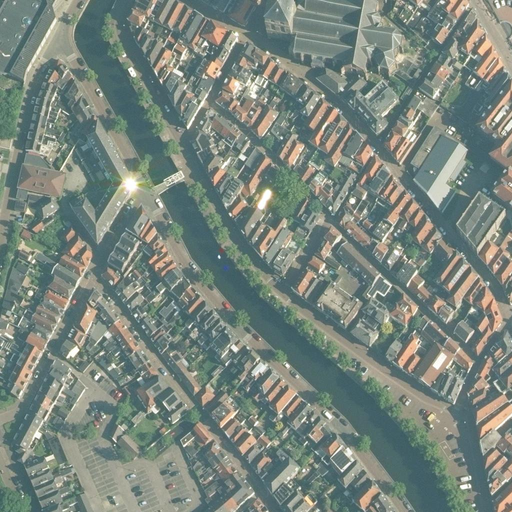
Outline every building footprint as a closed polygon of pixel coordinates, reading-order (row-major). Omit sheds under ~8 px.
[(8,0),(0,15),(0,74),(4,76),(11,76),(25,83),(27,74),(57,21),(53,9),(55,5),(56,6),(59,0),(8,0)] [(163,6),(153,0),(139,0),(134,12),(145,19),(145,18),(153,23),(154,23),(163,6)] [(153,23),(151,28),(147,36),(155,42),(159,35),(177,2),(172,0),(166,0),(163,6),(154,23),(153,23)] [(215,0),(212,8),(224,15),(232,0),(215,0)] [(232,0),(224,15),(245,28),(257,7),(245,0),(232,0)] [(301,0),(297,17),(273,11),(268,37),(293,43),(291,53),(289,53),(289,55),(291,55),(295,59),(302,60),(302,64),(304,64),(304,61),(313,62),(312,68),(324,70),(325,64),(334,66),(334,67),(336,68),(336,66),(345,68),(344,72),(341,73),(342,76),(346,74),(357,76),(358,76),(364,78),(366,80),(369,79),(367,77),(369,66),(371,66),(371,68),(373,68),(372,66),(375,64),(380,73),(378,74),(379,75),(381,74),(389,76),(389,78),(391,77),(391,76),(393,73),(411,84),(402,97),(405,99),(417,82),(398,69),(398,68),(396,67),(395,56),(401,53),(403,54),(404,52),(402,51),(403,44),(406,43),(405,41),(402,42),(398,37),(400,34),(398,33),(396,36),(392,35),(392,32),(390,32),(389,35),(383,34),(384,31),(381,30),(382,26),(385,25),(384,24),(382,24),(379,21),(381,19),(380,18),(378,20),(376,20),(378,9),(379,8),(378,6),(376,9),(362,6),(358,5),(356,2),(354,3),(356,6),(355,8),(344,5),(345,2),(343,2),(343,5),(331,3),(331,0),(301,0)] [(397,0),(393,13),(399,19),(411,0),(397,0)] [(411,0),(399,19),(407,26),(410,22),(418,10),(425,0),(411,0)] [(442,0),(425,0),(418,10),(430,17),(442,0)] [(442,0),(430,17),(441,25),(444,21),(448,16),(459,0),(442,0)] [(465,0),(459,0),(448,16),(458,22),(469,6),(465,0)] [(187,8),(177,2),(159,35),(169,40),(170,38),(173,32),(187,8)] [(195,14),(187,8),(173,32),(182,38),(195,14)] [(418,10),(410,22),(417,27),(416,28),(432,39),(432,40),(441,46),(445,40),(436,34),(440,28),(441,25),(430,17),(418,10)] [(145,19),(134,12),(128,23),(141,30),(144,24),(142,24),(145,19)] [(458,33),(453,40),(458,44),(464,48),(479,24),(472,12),(471,13),(463,24),(458,33)] [(195,14),(182,38),(179,43),(177,47),(176,49),(185,55),(189,48),(188,47),(204,19),(195,14)] [(448,16),(444,21),(454,28),(458,22),(448,16)] [(189,48),(185,55),(184,55),(186,56),(190,49),(196,52),(211,24),(204,19),(188,47),(189,48)] [(444,21),(441,25),(440,28),(450,34),(454,28),(444,21)] [(410,22),(407,26),(427,46),(432,40),(432,39),(416,28),(417,27),(410,22)] [(135,40),(141,30),(128,23),(135,40)] [(141,30),(135,40),(140,48),(147,36),(151,28),(144,24),(141,30)] [(211,24),(196,52),(195,54),(203,60),(207,53),(214,58),(220,49),(229,35),(211,24)] [(464,48),(458,44),(453,51),(458,54),(461,50),(471,56),(472,55),(473,55),(486,36),(479,24),(464,48)] [(450,34),(440,28),(436,34),(445,40),(450,34)] [(159,35),(155,42),(146,59),(152,69),(168,41),(169,40),(159,35)] [(238,41),(229,35),(220,49),(230,55),(238,41)] [(155,42),(147,36),(140,48),(146,59),(155,42)] [(486,36),(473,55),(477,58),(479,55),(486,59),(493,50),(486,36)] [(170,38),(169,40),(168,41),(177,47),(179,43),(170,38)] [(458,44),(453,40),(443,55),(454,62),(456,59),(455,58),(458,54),(453,51),(458,44)] [(168,41),(152,69),(158,79),(168,62),(176,49),(177,47),(168,41)] [(252,58),(256,51),(248,45),(240,58),(254,67),(253,69),(255,71),(257,71),(260,74),(265,66),(252,58)] [(185,55),(176,49),(168,62),(158,79),(164,90),(175,71),(175,70),(171,68),(175,59),(180,62),(184,55),(185,55)] [(220,49),(214,58),(214,59),(224,66),(230,55),(220,49)] [(486,59),(473,77),(466,86),(474,91),(499,60),(493,50),(486,59)] [(256,51),(252,58),(265,66),(268,59),(269,59),(256,51)] [(207,53),(203,60),(203,61),(206,63),(212,65),(221,70),(224,66),(214,59),(214,58),(207,53)] [(443,55),(436,65),(450,75),(456,78),(460,72),(461,73),(464,68),(454,62),(443,55)] [(254,67),(240,58),(236,66),(258,78),(259,77),(260,74),(257,71),(254,76),(249,73),(251,69),(255,71),(253,69),(254,67)] [(277,65),(268,59),(265,66),(260,74),(259,77),(258,78),(256,81),(256,82),(255,84),(264,89),(268,82),(277,66),(277,65)] [(456,59),(454,62),(464,68),(466,66),(456,59)] [(50,74),(45,84),(53,88),(54,86),(60,79),(58,77),(65,67),(59,60),(53,70),(52,69),(50,74)] [(499,60),(474,91),(479,94),(483,97),(486,94),(491,87),(504,70),(499,60)] [(198,70),(197,70),(193,76),(200,80),(201,78),(204,80),(206,76),(215,81),(221,70),(212,65),(206,63),(203,61),(198,70)] [(324,70),(318,79),(317,80),(338,97),(348,86),(333,74),(334,67),(334,66),(325,64),(324,70)] [(188,65),(183,75),(170,99),(175,109),(186,89),(191,80),(193,76),(197,70),(188,65)] [(436,65),(431,74),(445,83),(452,88),(455,83),(448,78),(450,75),(436,65)] [(236,66),(233,72),(250,82),(251,78),(256,81),(258,78),(236,66)] [(277,66),(268,82),(274,86),(272,90),(276,92),(282,81),(287,73),(277,66)] [(466,66),(464,68),(461,73),(464,76),(469,68),(466,66)] [(69,72),(65,67),(58,77),(60,79),(63,82),(69,72)] [(486,94),(483,97),(479,103),(485,108),(492,113),(511,88),(511,84),(509,78),(505,70),(504,70),(491,87),(486,94)] [(183,75),(175,71),(164,90),(170,99),(183,75)] [(63,82),(60,79),(54,86),(62,92),(66,87),(68,89),(74,79),(69,72),(63,82)] [(233,72),(230,78),(249,90),(251,91),(254,85),(250,82),(233,72)] [(289,74),(284,83),(277,94),(281,97),(284,92),(289,96),(298,81),(289,74)] [(445,83),(431,74),(426,82),(440,91),(442,93),(445,89),(443,87),(445,83)] [(202,81),(199,88),(198,91),(200,91),(208,96),(215,81),(206,76),(204,80),(201,78),(200,80),(202,81)] [(357,76),(348,86),(338,97),(339,98),(346,105),(355,114),(356,112),(370,128),(369,129),(377,138),(388,128),(381,120),(399,103),(383,85),(364,102),(358,95),(368,86),(358,76),(357,76)] [(230,78),(223,90),(235,98),(233,101),(239,105),(244,98),(249,90),(230,78)] [(76,80),(71,89),(66,99),(75,106),(72,111),(73,112),(83,96),(76,80)] [(306,88),(298,81),(289,96),(293,99),(290,105),(293,107),(289,114),(290,114),(294,109),(294,108),(306,88)] [(440,91),(426,82),(420,91),(428,96),(434,100),(440,91)] [(45,84),(42,92),(55,97),(57,93),(61,96),(62,92),(54,86),(53,88),(45,84)] [(196,94),(186,89),(175,109),(182,121),(195,100),(200,91),(198,91),(199,88),(196,94)] [(294,109),(290,114),(291,115),(294,111),(296,112),(297,111),(302,115),(314,95),(306,88),(294,108),(294,109)] [(462,225),(457,233),(458,234),(464,241),(477,257),(478,258),(494,235),(504,243),(511,232),(511,88),(492,113),(485,108),(479,103),(464,122),(500,148),(480,175),(498,187),(491,197),(493,199),(511,212),(511,218),(508,216),(506,219),(488,206),(479,200),(462,225)] [(235,98),(223,90),(216,102),(227,110),(233,101),(235,98)] [(249,90),(244,98),(248,101),(251,102),(253,99),(248,96),(251,91),(249,90)] [(208,96),(200,91),(195,100),(203,104),(208,96)] [(474,91),(458,117),(463,121),(464,122),(479,103),(483,97),(479,94),(474,91)] [(42,92),(38,100),(57,107),(59,102),(60,99),(55,97),(42,92)] [(415,98),(407,110),(415,116),(423,104),(424,105),(427,99),(418,93),(415,98)] [(314,95),(302,115),(306,118),(304,119),(303,120),(307,123),(308,123),(322,101),(314,95)] [(59,102),(57,107),(57,108),(58,109),(61,111),(69,116),(74,114),(78,119),(91,110),(83,96),(73,112),(72,111),(59,102)] [(423,104),(415,116),(416,116),(414,118),(417,120),(418,118),(427,124),(439,107),(427,99),(424,105),(423,104)] [(57,107),(38,100),(36,108),(50,113),(51,108),(56,109),(55,114),(59,116),(61,111),(58,109),(57,108),(57,107)] [(203,104),(195,100),(182,121),(188,130),(194,120),(203,104)] [(266,104),(260,100),(257,104),(264,108),(266,104)] [(233,101),(227,110),(233,116),(238,107),(239,105),(233,101)] [(242,110),(238,107),(233,116),(242,124),(254,104),(251,102),(248,101),(242,110)] [(273,101),(269,108),(273,111),(277,104),(273,101)] [(308,123),(307,123),(305,127),(315,134),(320,127),(332,109),(322,101),(308,123)] [(257,106),(254,104),(242,124),(252,132),(264,111),(256,106),(257,106)] [(267,106),(264,111),(252,132),(261,141),(279,115),(273,111),(269,108),(267,106)] [(36,108),(35,116),(48,121),(49,116),(58,119),(59,116),(55,114),(50,113),(36,108)] [(340,117),(332,109),(320,127),(329,133),(340,117)] [(91,110),(78,119),(78,120),(82,125),(74,136),(73,136),(68,143),(74,147),(80,139),(95,117),(91,110)] [(211,127),(218,115),(211,110),(203,122),(211,127)] [(407,110),(402,118),(413,126),(417,120),(414,118),(416,116),(415,116),(407,110)] [(281,116),(276,124),(282,127),(281,126),(289,115),(285,113),(282,114),(281,116)] [(448,130),(419,174),(414,182),(415,184),(416,184),(440,213),(442,214),(450,224),(455,216),(474,189),(467,185),(471,180),(470,176),(467,174),(485,147),(457,130),(463,121),(458,117),(452,113),(443,127),(448,130)] [(218,115),(211,127),(216,131),(213,135),(221,142),(224,139),(227,141),(235,129),(218,115)] [(35,116),(33,124),(52,130),(56,123),(48,121),(35,116)] [(99,124),(95,117),(80,139),(83,141),(86,136),(89,139),(86,144),(87,144),(99,124)] [(340,117),(329,133),(318,150),(328,157),(348,126),(340,117)] [(402,118),(399,123),(410,131),(413,126),(402,118)] [(203,122),(198,130),(207,135),(208,133),(211,137),(213,135),(216,131),(211,127),(203,122)] [(399,123),(393,132),(404,140),(410,131),(399,123)] [(52,130),(33,124),(30,133),(44,138),(44,137),(57,141),(62,135),(52,131),(52,130)] [(110,142),(99,124),(87,144),(90,149),(92,148),(92,149),(93,148),(94,151),(110,142)] [(276,124),(271,132),(277,138),(279,136),(284,140),(289,131),(282,127),(276,124)] [(348,126),(328,157),(325,162),(335,169),(356,135),(348,126)] [(320,127),(315,134),(313,138),(310,143),(309,144),(318,150),(329,133),(320,127)] [(221,142),(219,144),(223,148),(226,144),(232,149),(234,146),(242,135),(235,129),(227,141),(224,139),(221,142)] [(207,135),(198,130),(191,143),(197,156),(210,150),(211,150),(216,147),(210,137),(207,135)] [(292,132),(289,131),(284,140),(279,136),(277,138),(284,145),(292,132)] [(403,141),(392,157),(400,165),(405,157),(420,134),(416,131),(408,144),(403,141)] [(292,132),(284,145),(277,156),(283,163),(296,142),(299,137),(292,132)] [(404,140),(393,132),(384,147),(392,157),(403,141),(404,140)] [(44,138),(30,133),(28,142),(42,146),(42,145),(51,148),(45,156),(47,157),(56,159),(58,155),(51,151),(52,149),(57,141),(44,137),(44,138)] [(62,135),(57,141),(62,144),(67,136),(62,135)] [(242,135),(234,146),(238,149),(236,154),(239,157),(238,159),(239,160),(244,151),(250,143),(250,142),(242,135)] [(356,135),(335,169),(329,178),(332,181),(339,185),(344,178),(348,171),(349,170),(365,145),(356,135)] [(0,148),(10,150),(12,139),(0,136),(0,148)] [(42,146),(28,142),(26,152),(40,155),(45,156),(51,148),(42,145),(42,146)] [(93,148),(92,149),(94,152),(92,153),(96,160),(98,159),(98,158),(101,162),(116,153),(110,142),(94,151),(93,148)] [(296,142),(283,163),(290,170),(304,147),(296,142)] [(210,150),(197,156),(205,169),(214,157),(215,156),(220,151),(222,149),(223,148),(219,144),(218,145),(219,146),(212,152),(211,150),(210,150)] [(365,145),(349,170),(359,176),(373,154),(365,145)] [(256,149),(250,158),(245,165),(254,171),(264,156),(256,149)] [(227,155),(210,179),(215,189),(226,174),(222,171),(224,168),(231,158),(236,161),(238,159),(239,157),(236,154),(235,154),(231,150),(227,155)] [(98,158),(98,159),(100,163),(98,164),(102,171),(104,170),(105,170),(107,173),(122,164),(116,153),(101,162),(98,158)] [(214,157),(205,169),(210,179),(227,155),(226,154),(225,153),(220,160),(215,156),(214,157)] [(39,158),(27,156),(25,168),(24,168),(20,189),(18,198),(25,200),(27,191),(60,198),(65,177),(49,173),(50,170),(40,159),(39,159),(39,158)] [(254,171),(245,185),(244,187),(250,196),(254,201),(257,203),(261,197),(254,193),(261,181),(262,179),(263,179),(271,164),(264,156),(254,171)] [(56,159),(47,157),(45,160),(50,166),(56,159)] [(363,178),(357,187),(362,190),(367,182),(373,185),(384,167),(376,158),(370,167),(363,178)] [(104,170),(106,173),(104,174),(108,181),(110,180),(111,180),(113,184),(128,175),(125,170),(125,169),(122,164),(107,173),(105,170),(104,170)] [(271,164),(263,179),(273,188),(281,174),(282,174),(271,164)] [(309,164),(305,171),(299,179),(306,186),(311,178),(317,170),(309,164)] [(305,171),(298,166),(293,173),(299,179),(305,171)] [(226,174),(215,189),(222,201),(236,180),(240,173),(236,170),(232,167),(226,174)] [(373,185),(368,193),(368,194),(377,200),(375,203),(377,204),(393,178),(384,167),(373,185)] [(348,171),(344,178),(354,184),(358,177),(348,171)] [(110,189),(113,191),(115,187),(129,197),(135,187),(128,175),(113,184),(111,180),(110,180),(114,187),(114,188),(112,190),(110,189)] [(315,182),(312,180),(307,188),(317,198),(327,182),(322,179),(319,177),(315,182)] [(329,178),(327,182),(317,198),(326,207),(331,199),(335,192),(339,185),(332,181),(329,178)] [(344,178),(339,185),(350,191),(354,184),(344,178)] [(399,185),(393,178),(377,204),(384,209),(387,205),(386,205),(399,185)] [(245,185),(236,180),(222,201),(228,212),(244,187),(245,185)] [(339,185),(335,192),(345,198),(350,191),(339,185)] [(387,205),(384,209),(385,209),(382,213),(388,216),(404,192),(399,185),(386,205),(387,205)] [(110,189),(106,196),(108,197),(107,199),(108,198),(123,207),(129,197),(115,187),(113,191),(110,189)] [(244,187),(228,212),(227,212),(234,222),(250,208),(254,201),(250,196),(244,187)] [(357,187),(352,195),(350,199),(360,206),(368,194),(368,193),(362,190),(357,187)] [(246,224),(240,232),(248,243),(269,211),(270,209),(266,207),(273,195),(265,189),(261,197),(257,203),(245,223),(246,224)] [(345,198),(335,192),(331,199),(341,205),(345,198)] [(388,216),(377,231),(374,236),(382,243),(389,234),(412,201),(404,192),(388,216)] [(52,199),(51,199),(29,195),(28,201),(44,204),(36,209),(43,220),(41,222),(45,227),(51,222),(54,220),(51,215),(59,209),(52,199)] [(304,197),(292,219),(301,225),(311,210),(313,206),(304,196),(304,197)] [(87,203),(82,197),(69,205),(75,212),(73,213),(93,239),(98,247),(111,227),(96,217),(95,214),(90,207),(87,203)] [(107,199),(106,201),(104,199),(99,206),(101,207),(101,208),(102,208),(117,217),(123,207),(108,198),(107,199)] [(331,199),(326,207),(334,216),(341,205),(331,199)] [(350,199),(347,203),(343,209),(349,215),(353,218),(356,213),(360,206),(350,199)] [(26,203),(17,201),(15,211),(24,213),(26,203)] [(257,203),(254,201),(250,208),(234,222),(240,232),(246,224),(245,223),(257,203)] [(418,209),(412,201),(389,234),(398,240),(401,234),(418,209)] [(96,215),(95,214),(96,217),(111,227),(117,217),(102,208),(101,208),(100,210),(98,208),(95,213),(97,214),(96,215)] [(126,237),(142,246),(142,245),(154,228),(143,209),(128,233),(131,235),(128,238),(126,237)] [(339,217),(336,222),(341,226),(349,215),(343,209),(339,217)] [(418,209),(401,234),(405,236),(411,227),(416,231),(425,217),(418,209)] [(311,210),(301,225),(300,226),(311,233),(320,218),(316,216),(317,213),(311,210)] [(272,213),(269,211),(248,243),(254,250),(268,229),(263,226),(272,213)] [(356,213),(353,218),(355,220),(354,221),(357,224),(358,223),(359,223),(362,218),(356,213)] [(353,218),(349,215),(341,226),(345,230),(354,221),(355,220),(353,218)] [(425,217),(416,231),(410,241),(420,249),(435,229),(425,217)] [(45,227),(41,222),(39,220),(29,229),(36,234),(45,228),(45,227)] [(268,229),(254,250),(263,261),(283,230),(287,224),(282,220),(274,233),(268,229)] [(88,248),(88,247),(68,221),(64,223),(68,229),(60,239),(67,245),(62,253),(75,261),(80,255),(82,257),(88,248)] [(354,221),(345,230),(352,237),(360,227),(357,224),(354,221)] [(369,232),(372,227),(373,226),(366,221),(363,226),(369,232)] [(300,226),(294,236),(293,238),(304,245),(311,233),(300,226)] [(360,227),(352,237),(358,243),(366,233),(360,227)] [(377,231),(372,227),(369,232),(374,236),(377,231)] [(157,235),(154,228),(142,245),(142,246),(145,248),(147,249),(157,235)] [(332,229),(328,235),(337,243),(342,238),(332,229)] [(435,229),(420,249),(419,251),(425,256),(423,259),(427,262),(433,253),(443,239),(435,229)] [(283,230),(263,261),(272,270),(286,249),(293,238),(294,236),(283,230)] [(22,236),(31,240),(34,235),(25,231),(22,236)] [(511,232),(504,243),(488,268),(495,277),(510,257),(503,253),(507,248),(509,247),(511,242),(511,240),(511,238),(511,232)] [(366,233),(358,243),(365,249),(371,242),(372,239),(366,233)] [(157,235),(147,249),(144,253),(149,257),(146,261),(147,262),(145,265),(146,266),(165,247),(157,235)] [(337,243),(328,235),(324,241),(325,241),(333,248),(337,243)] [(494,235),(478,258),(488,268),(504,243),(494,235)] [(126,237),(120,246),(140,258),(143,254),(141,253),(145,248),(142,246),(126,237)] [(304,245),(293,238),(286,249),(296,256),(304,245)] [(443,239),(433,253),(446,269),(456,253),(443,239)] [(333,248),(325,241),(320,249),(329,255),(330,253),(333,248)] [(374,245),(371,242),(365,249),(368,252),(374,245)] [(358,254),(347,243),(337,254),(348,265),(358,254)] [(379,246),(373,257),(381,265),(389,254),(388,254),(391,249),(382,244),(379,246)] [(140,258),(120,246),(114,256),(133,267),(140,258)] [(145,265),(138,272),(136,275),(140,279),(141,278),(144,275),(152,267),(168,254),(165,247),(146,266),(145,265)] [(389,254),(381,265),(389,272),(402,253),(404,250),(399,247),(397,247),(396,249),(392,247),(391,249),(388,254),(389,254)] [(80,255),(75,261),(87,268),(91,259),(93,256),(88,248),(82,257),(80,255)] [(296,256),(286,249),(272,270),(283,277),(296,256)] [(329,255),(320,249),(316,255),(325,261),(328,257),(329,255)] [(32,255),(22,250),(19,257),(28,262),(28,261),(31,263),(35,259),(31,256),(32,255)] [(408,253),(404,250),(402,253),(389,272),(396,278),(408,262),(404,259),(408,253)] [(75,261),(62,253),(62,254),(65,256),(62,260),(59,257),(55,263),(81,279),(87,268),(75,261)] [(433,283),(427,292),(435,300),(463,261),(456,253),(446,269),(442,274),(440,273),(433,283)] [(173,262),(168,254),(152,267),(144,275),(147,278),(154,272),(157,275),(173,262)] [(370,265),(358,254),(348,265),(360,276),(370,265)] [(133,267),(114,256),(108,267),(116,275),(123,280),(133,267)] [(331,258),(328,257),(325,261),(338,270),(341,265),(331,258)] [(511,258),(510,257),(495,277),(503,288),(510,279),(511,276),(511,258)] [(322,263),(314,258),(308,266),(314,271),(316,272),(322,263)] [(28,264),(18,259),(14,267),(23,272),(28,264)] [(81,279),(55,263),(47,259),(46,262),(57,268),(52,277),(55,279),(55,278),(75,291),(81,279)] [(403,272),(397,280),(408,289),(417,276),(421,269),(418,266),(411,261),(403,272)] [(435,300),(435,301),(444,309),(445,308),(447,304),(471,270),(463,261),(435,300)] [(161,280),(152,289),(150,287),(148,289),(149,290),(152,294),(178,270),(173,262),(157,275),(156,275),(161,280)] [(426,263),(423,267),(429,272),(432,268),(426,263)] [(360,276),(369,284),(368,286),(371,289),(372,287),(373,286),(381,276),(382,276),(381,275),(380,275),(370,265),(360,276)] [(301,278),(299,281),(292,291),(302,299),(315,280),(315,279),(316,277),(312,274),(314,271),(308,266),(305,271),(301,278)] [(116,275),(108,267),(102,277),(108,284),(116,275)] [(26,277),(14,270),(10,275),(23,282),(26,277)] [(178,270),(152,294),(146,299),(151,304),(167,290),(170,294),(185,279),(178,270)] [(479,280),(471,270),(447,304),(458,311),(464,302),(479,280)] [(123,280),(116,275),(108,284),(114,291),(120,283),(123,280)] [(328,288),(327,288),(314,308),(323,314),(337,324),(346,330),(363,307),(335,287),(342,278),(338,275),(331,284),(328,288)] [(55,279),(52,277),(49,276),(44,286),(49,289),(49,290),(70,302),(75,291),(55,278),(55,279)] [(386,280),(381,276),(373,286),(379,290),(379,289),(386,280)] [(417,276),(408,289),(415,296),(422,287),(425,282),(422,279),(417,276)] [(315,280),(302,299),(308,303),(322,284),(321,284),(324,280),(323,280),(320,277),(317,281),(315,280)] [(127,278),(121,285),(115,292),(120,299),(139,280),(138,280),(133,284),(127,278)] [(139,280),(120,299),(125,305),(137,293),(141,289),(138,285),(143,280),(141,278),(140,279),(139,280)] [(185,279),(170,294),(170,295),(175,301),(175,302),(174,301),(171,305),(174,308),(177,306),(181,301),(183,299),(185,296),(188,293),(191,288),(185,279)] [(511,287),(511,280),(510,279),(503,288),(506,296),(511,287)] [(7,290),(17,295),(22,286),(9,280),(7,290)] [(479,280),(464,302),(472,308),(486,289),(479,280)] [(327,288),(322,284),(308,303),(314,308),(327,288)] [(371,289),(368,286),(367,285),(358,298),(363,301),(372,289),(371,289)] [(181,301),(177,306),(181,311),(175,317),(176,318),(172,322),(175,324),(184,313),(199,296),(191,288),(188,293),(185,296),(183,299),(181,301)] [(427,292),(424,289),(417,298),(428,309),(435,301),(435,300),(427,292)] [(486,289),(472,308),(469,314),(480,322),(481,320),(494,301),(486,289)] [(6,295),(5,298),(16,305),(19,306),(20,306),(24,299),(17,295),(7,290),(6,295)] [(49,290),(47,293),(40,290),(37,294),(45,298),(65,310),(70,302),(49,290)] [(141,297),(137,293),(125,305),(132,313),(144,301),(146,299),(152,294),(149,290),(141,297)] [(93,309),(103,299),(94,291),(87,303),(93,309)] [(45,298),(37,294),(35,297),(42,301),(39,306),(61,318),(65,310),(45,298)] [(199,296),(184,313),(189,316),(183,322),(184,322),(181,325),(184,329),(206,304),(199,296)] [(393,315),(390,319),(406,329),(418,310),(404,297),(398,306),(396,307),(395,307),(394,309),(394,311),(392,314),(393,315)] [(16,305),(5,298),(3,307),(5,308),(12,312),(16,305)] [(103,299),(93,309),(97,314),(100,316),(110,306),(103,299)] [(361,324),(360,323),(352,335),(370,348),(390,319),(393,315),(392,314),(372,300),(362,313),(366,316),(361,324)] [(144,301),(132,313),(139,324),(146,317),(147,316),(143,310),(149,306),(144,301)] [(435,301),(428,309),(438,318),(444,309),(435,301)] [(502,321),(494,301),(481,320),(490,327),(489,329),(494,333),(501,324),(502,321)] [(93,309),(87,303),(82,312),(94,320),(97,314),(93,309)] [(206,304),(184,329),(182,330),(185,333),(189,330),(193,333),(195,331),(213,312),(206,304)] [(174,308),(171,305),(167,309),(164,307),(159,314),(165,319),(174,308)] [(61,318),(39,306),(37,311),(30,308),(29,311),(35,314),(57,326),(61,318)] [(97,314),(94,320),(92,322),(97,326),(90,337),(93,339),(90,342),(95,345),(104,335),(108,330),(120,320),(110,306),(100,316),(97,314)] [(5,308),(3,307),(1,312),(11,316),(12,312),(5,308)] [(444,309),(438,318),(447,326),(451,320),(455,315),(445,308),(444,309)] [(35,314),(29,311),(26,310),(25,313),(20,310),(18,315),(23,318),(53,334),(57,326),(35,314)] [(82,312),(79,317),(91,325),(92,322),(94,320),(82,312)] [(195,331),(193,333),(190,337),(193,340),(196,343),(197,342),(198,343),(206,335),(220,321),(213,312),(195,331)] [(91,325),(79,317),(74,327),(74,328),(85,335),(91,325)] [(149,317),(148,319),(141,326),(150,339),(164,326),(163,324),(158,319),(155,317),(152,320),(149,317)] [(430,322),(425,317),(416,331),(421,335),(430,322)] [(53,334),(23,318),(21,322),(31,327),(31,326),(35,328),(31,335),(47,344),(53,334)] [(0,319),(0,320),(0,327),(7,330),(9,324),(0,319)] [(463,323),(462,323),(455,333),(457,335),(467,321),(465,319),(463,323)] [(108,330),(104,335),(108,340),(104,345),(105,346),(109,343),(110,344),(116,339),(126,330),(120,320),(108,330)] [(451,320),(447,326),(455,333),(462,323),(459,320),(456,325),(451,320)] [(481,320),(480,322),(476,327),(475,329),(476,331),(477,330),(483,334),(480,338),(488,343),(494,333),(489,329),(490,327),(481,320)] [(169,326),(164,321),(163,324),(164,326),(170,331),(174,327),(171,324),(169,326)] [(227,329),(220,321),(206,335),(198,343),(202,346),(210,338),(214,342),(227,329)] [(473,325),(467,321),(457,335),(466,344),(475,333),(470,329),(473,325)] [(426,356),(412,377),(431,391),(446,371),(448,367),(453,360),(454,358),(460,350),(442,333),(430,322),(421,335),(426,340),(431,344),(431,345),(426,352),(424,355),(426,356)] [(170,331),(164,326),(150,339),(156,347),(167,335),(170,331)] [(74,328),(67,342),(78,348),(80,349),(87,336),(85,335),(74,328)] [(227,329),(214,342),(209,347),(218,355),(215,358),(218,362),(222,358),(223,359),(239,342),(227,329)] [(47,344),(31,335),(20,330),(19,332),(21,333),(18,339),(29,345),(43,353),(47,344)] [(109,343),(105,346),(110,352),(111,351),(119,344),(124,350),(135,342),(129,334),(126,330),(116,339),(110,344),(109,343)] [(402,334),(401,335),(385,359),(393,365),(403,349),(410,340),(402,334)] [(172,340),(167,335),(156,347),(162,355),(169,349),(168,348),(167,347),(166,346),(172,340)] [(505,335),(496,347),(507,359),(511,354),(511,342),(508,335),(505,335)] [(412,336),(410,340),(403,349),(393,365),(403,372),(414,356),(417,350),(424,355),(426,352),(419,347),(421,344),(419,342),(420,341),(412,336)] [(480,338),(474,347),(472,351),(478,357),(488,343),(480,338)] [(67,342),(60,354),(67,360),(74,352),(78,348),(67,342)] [(141,349),(135,342),(124,350),(119,344),(111,351),(117,357),(122,353),(125,358),(128,356),(129,357),(141,349)] [(239,342),(223,359),(221,361),(226,367),(232,361),(245,348),(239,342)] [(43,353),(29,345),(27,348),(23,346),(21,349),(13,344),(13,346),(39,360),(43,353)] [(173,354),(177,351),(171,344),(168,348),(169,349),(173,354)] [(39,360),(13,346),(11,348),(24,355),(22,359),(36,367),(39,360)] [(507,359),(496,347),(489,356),(499,366),(502,363),(507,359)] [(237,366),(227,378),(226,377),(221,382),(225,385),(253,355),(245,348),(232,361),(237,366)] [(128,356),(125,358),(130,364),(132,363),(133,363),(145,356),(141,349),(129,357),(128,356)] [(169,349),(162,355),(166,361),(173,354),(169,349)] [(414,356),(403,372),(412,377),(426,356),(424,355),(417,350),(414,356)] [(454,358),(453,360),(463,368),(469,373),(473,364),(465,355),(460,350),(454,358)] [(183,359),(177,351),(173,354),(177,359),(180,362),(183,359)] [(177,359),(173,354),(166,361),(170,366),(177,359)] [(493,371),(485,362),(483,365),(490,372),(487,375),(491,379),(495,375),(500,380),(511,370),(511,354),(507,359),(502,363),(499,366),(493,371)] [(225,385),(229,389),(225,394),(229,398),(231,396),(231,395),(245,380),(261,362),(253,355),(225,385)] [(32,374),(36,367),(22,359),(14,356),(11,362),(13,364),(18,366),(32,374)] [(132,363),(130,364),(130,365),(132,368),(131,369),(133,372),(134,371),(136,373),(150,363),(145,356),(133,363),(132,363)] [(499,366),(489,356),(485,362),(493,371),(499,366)] [(180,362),(177,359),(170,366),(174,370),(181,364),(180,362)] [(189,367),(183,359),(180,362),(181,364),(185,369),(186,370),(189,367)] [(57,361),(52,369),(72,383),(74,381),(68,377),(71,372),(57,361)] [(83,373),(90,365),(85,362),(79,369),(83,373)] [(108,373),(113,369),(116,366),(112,362),(104,368),(108,373)] [(124,362),(118,367),(121,371),(127,366),(124,362)] [(261,362),(245,380),(249,384),(243,390),(247,393),(250,390),(257,382),(269,370),(264,365),(261,362)] [(134,371),(133,372),(131,373),(134,377),(139,373),(142,377),(154,369),(150,363),(136,373),(134,371)] [(32,374),(18,366),(13,364),(9,372),(28,382),(32,374)] [(181,364),(174,370),(177,375),(185,369),(181,364)] [(490,372),(483,365),(477,376),(487,389),(489,387),(489,388),(494,385),(496,383),(493,385),(489,381),(491,379),(487,375),(490,372)] [(221,366),(212,375),(215,378),(224,369),(221,366)] [(446,371),(431,391),(438,395),(447,376),(449,373),(449,372),(452,369),(448,367),(446,371)] [(461,378),(458,377),(455,382),(446,400),(453,404),(454,405),(463,384),(469,373),(463,368),(461,371),(463,372),(461,378)] [(72,383),(52,369),(48,376),(63,387),(66,382),(70,385),(72,383)] [(116,371),(113,369),(108,373),(114,380),(115,380),(120,377),(118,375),(120,373),(118,370),(116,371)] [(154,369),(142,377),(147,385),(150,383),(160,377),(154,369)] [(185,369),(177,375),(181,380),(189,374),(186,370),(185,369)] [(452,370),(452,369),(449,372),(449,373),(447,376),(438,395),(446,400),(455,382),(458,377),(451,372),(452,370)] [(257,382),(250,390),(256,395),(259,392),(264,397),(280,380),(269,370),(257,382)] [(496,383),(494,385),(501,395),(489,403),(490,404),(502,396),(508,392),(509,391),(511,388),(511,370),(500,380),(499,381),(496,383)] [(0,373),(0,377),(9,383),(23,390),(28,382),(9,372),(6,377),(0,373)] [(197,384),(189,374),(181,380),(189,390),(197,384)] [(63,387),(48,376),(43,386),(60,396),(63,391),(72,396),(73,393),(71,392),(69,390),(63,387)] [(487,389),(477,376),(472,387),(479,394),(486,390),(486,389),(487,389)] [(138,396),(147,410),(149,413),(155,407),(157,406),(154,399),(160,395),(170,389),(160,377),(150,383),(147,385),(135,392),(138,396)] [(86,388),(79,380),(78,379),(74,384),(75,385),(75,386),(83,392),(86,388)] [(259,392),(256,395),(253,398),(258,403),(261,400),(265,404),(267,402),(272,407),(288,388),(280,380),(264,397),(259,392)] [(23,390),(9,383),(7,386),(0,382),(0,385),(11,392),(10,394),(19,399),(23,390)] [(197,384),(189,390),(194,396),(201,389),(197,384)] [(75,385),(71,392),(73,393),(75,394),(80,397),(83,392),(75,386),(75,385)] [(214,403),(213,403),(205,410),(210,416),(224,404),(229,398),(225,394),(229,389),(225,385),(221,390),(223,392),(213,402),(214,403)] [(43,386),(39,395),(55,405),(58,400),(63,403),(65,399),(60,396),(43,386)] [(127,387),(122,390),(128,397),(133,394),(127,387)] [(203,391),(195,398),(204,408),(215,396),(206,387),(203,391)] [(472,387),(468,394),(469,398),(479,394),(472,387)] [(270,408),(275,412),(269,419),(274,423),(276,421),(277,419),(296,396),(288,388),(272,407),(270,408)] [(490,404),(473,414),(478,427),(509,405),(511,402),(511,388),(509,391),(508,392),(511,396),(506,401),(502,396),(490,404)] [(170,389),(160,395),(154,399),(157,406),(155,407),(158,411),(164,405),(176,396),(170,389)] [(486,390),(479,394),(469,398),(473,414),(490,404),(489,403),(486,390)] [(80,397),(75,394),(70,403),(75,406),(78,401),(80,397)] [(50,413),(55,405),(39,395),(34,404),(50,413)] [(176,396),(164,405),(167,410),(161,415),(164,418),(166,417),(173,425),(182,418),(190,412),(182,403),(176,396)] [(224,404),(210,416),(221,430),(228,422),(235,415),(243,407),(231,396),(229,398),(224,404)] [(305,404),(296,396),(277,419),(276,421),(278,422),(280,421),(285,416),(291,420),(305,404)] [(511,402),(509,405),(478,427),(481,444),(509,418),(511,415),(511,402)] [(34,404),(29,413),(44,422),(45,423),(50,413),(34,404)] [(291,420),(280,433),(283,436),(291,427),(297,432),(313,412),(305,404),(291,420)] [(58,414),(67,419),(70,414),(61,409),(58,414)] [(145,415),(142,412),(141,413),(139,411),(129,421),(133,425),(145,415)] [(313,412),(297,432),(302,437),(299,441),(304,446),(307,442),(304,439),(307,436),(320,419),(313,412)] [(44,422),(29,413),(24,423),(39,431),(43,433),(44,432),(48,441),(53,439),(52,435),(47,432),(47,431),(41,428),(44,422)] [(230,424),(222,431),(229,439),(242,425),(246,420),(244,419),(245,417),(241,413),(237,417),(240,420),(238,423),(234,420),(230,424)] [(511,415),(509,418),(481,444),(480,444),(483,459),(484,459),(496,447),(507,435),(511,429),(511,415)] [(65,422),(59,419),(57,417),(53,424),(56,426),(55,428),(60,431),(65,422)] [(254,427),(258,422),(253,417),(248,421),(254,427)] [(326,425),(320,419),(307,436),(316,444),(313,447),(317,451),(322,445),(325,447),(320,442),(323,438),(320,434),(326,425)] [(39,431),(24,423),(19,433),(33,442),(35,439),(39,431)] [(117,444),(127,434),(116,424),(110,437),(115,441),(117,444)] [(213,440),(201,425),(181,441),(184,447),(195,438),(198,442),(200,440),(206,446),(213,440)] [(250,432),(242,425),(229,439),(236,447),(248,434),(250,432)] [(336,436),(326,425),(320,434),(323,438),(320,442),(325,447),(336,436)] [(159,432),(163,436),(170,429),(167,426),(159,432)] [(260,427),(255,431),(258,434),(261,437),(263,435),(266,432),(260,427)] [(185,429),(180,434),(184,438),(190,433),(185,429)] [(33,442),(19,433),(13,444),(19,447),(16,452),(22,455),(18,461),(23,464),(29,456),(32,450),(29,448),(33,442)] [(127,434),(117,444),(134,460),(143,451),(127,434)] [(248,434),(236,447),(244,457),(258,441),(261,437),(258,434),(254,440),(248,434)] [(263,435),(261,437),(258,441),(267,449),(271,443),(263,435)] [(507,435),(496,447),(504,454),(505,454),(506,452),(511,457),(511,439),(507,435)] [(322,445),(317,451),(315,453),(324,460),(323,461),(328,466),(333,461),(331,459),(332,457),(334,459),(345,447),(336,436),(325,447),(322,445)] [(54,440),(53,439),(48,441),(50,447),(60,443),(58,438),(54,440)] [(258,441),(244,457),(250,465),(257,457),(261,452),(257,448),(258,446),(262,450),(265,447),(266,449),(267,449),(258,441)] [(60,443),(50,447),(52,451),(62,447),(60,443)] [(216,443),(209,450),(207,448),(202,454),(209,462),(223,452),(216,443)] [(188,447),(185,450),(191,457),(197,453),(192,446),(189,448),(188,447)] [(62,447),(52,451),(54,456),(64,452),(62,447)] [(328,466),(323,461),(318,466),(319,469),(317,472),(322,478),(333,468),(341,478),(356,462),(345,447),(334,459),(332,457),(331,459),(333,461),(328,466)] [(496,447),(484,459),(486,473),(504,454),(496,447)] [(266,449),(258,459),(251,466),(255,472),(267,457),(265,455),(268,452),(269,453),(270,452),(267,449),(267,450),(266,449)] [(277,472),(265,484),(275,499),(291,480),(296,474),(301,469),(280,451),(276,456),(281,460),(280,461),(284,465),(283,465),(284,465),(277,472)] [(66,456),(64,452),(54,456),(56,460),(66,456)] [(209,462),(212,466),(207,470),(210,473),(214,470),(228,459),(223,452),(209,462)] [(504,454),(486,473),(488,483),(498,473),(505,466),(508,463),(511,458),(511,457),(506,452),(505,454),(504,454)] [(269,459),(267,457),(255,472),(259,477),(275,457),(273,455),(269,459)] [(68,462),(66,456),(56,460),(56,461),(58,466),(68,462)] [(275,457),(259,477),(265,484),(277,472),(284,465),(283,465),(276,472),(273,468),(280,461),(281,460),(276,456),(275,457)] [(45,458),(34,463),(24,467),(29,478),(50,470),(58,466),(56,461),(51,464),(52,466),(49,467),(48,465),(45,458)] [(214,470),(210,473),(204,478),(206,480),(216,472),(220,477),(234,466),(228,459),(214,470)] [(198,462),(193,469),(196,474),(203,467),(198,462)] [(356,462),(341,478),(338,481),(346,490),(351,485),(364,472),(356,462)] [(211,486),(204,492),(208,499),(216,492),(218,490),(221,488),(222,487),(239,474),(234,466),(220,477),(223,481),(219,485),(217,482),(211,486)] [(511,477),(511,475),(505,466),(498,473),(506,483),(511,477)] [(52,476),(50,470),(29,478),(29,479),(30,478),(34,489),(62,478),(73,473),(71,468),(52,476)] [(364,472),(351,485),(355,490),(350,495),(347,499),(352,504),(353,503),(371,482),(364,472)] [(506,483),(498,473),(488,483),(492,497),(492,496),(506,483)] [(221,488),(218,490),(223,497),(228,493),(230,491),(231,491),(244,480),(239,474),(222,487),(221,488)] [(62,478),(34,489),(38,499),(38,500),(58,492),(56,485),(64,482),(62,478)] [(244,480),(231,491),(236,497),(249,486),(244,480)] [(300,489),(291,480),(275,499),(282,509),(297,492),(300,489)] [(382,497),(371,482),(353,503),(362,511),(377,511),(373,506),(382,497)] [(236,497),(233,499),(239,508),(254,494),(249,486),(236,497)] [(511,486),(493,504),(494,511),(507,511),(511,508),(511,486)] [(58,492),(38,500),(43,511),(52,507),(63,503),(60,496),(68,493),(66,488),(58,492)] [(208,511),(206,511),(234,511),(239,508),(233,499),(236,497),(231,491),(230,491),(228,493),(223,497),(221,499),(212,507),(208,511)] [(291,511),(303,499),(297,492),(282,509),(283,511),(291,511)] [(85,494),(75,498),(77,503),(78,504),(88,500),(85,494)] [(308,511),(317,503),(310,495),(293,511),(308,511)] [(379,511),(388,505),(382,497),(373,506),(377,511),(379,511)] [(65,505),(52,510),(46,511),(62,511),(70,508),(70,507),(77,503),(75,498),(65,503),(65,505)] [(247,509),(243,511),(247,511),(248,511),(254,511),(255,511),(256,511),(264,507),(258,499),(246,509),(247,509)] [(88,500),(78,504),(80,510),(90,506),(88,500)] [(319,501),(317,503),(308,511),(325,511),(328,510),(319,501)]
